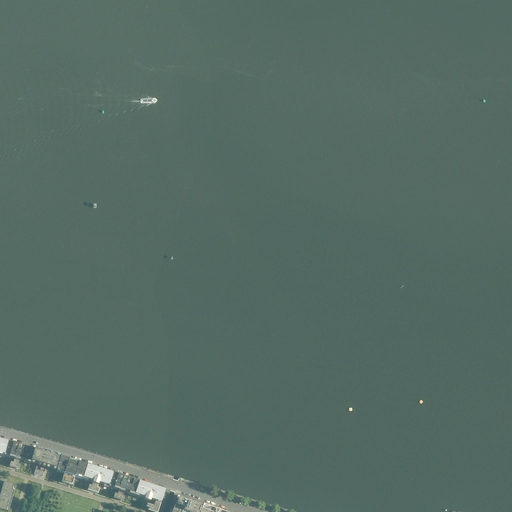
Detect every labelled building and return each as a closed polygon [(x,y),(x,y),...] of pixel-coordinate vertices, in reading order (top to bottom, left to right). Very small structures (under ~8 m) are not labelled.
[(30,463),(34,450),(7,443),(4,455),(14,458),(13,461),(13,463),(10,462),(9,467),(20,470),(21,465),(19,465),(19,463),(19,462),(20,460),(30,463)] [(56,470),(60,458),(53,456),(51,455),(49,455),(34,450),(30,463),(31,463),(37,465),(34,474),(43,477),(46,467),(47,468),(56,470)] [(83,478),(86,466),(78,463),(78,464),(76,463),(70,461),(68,461),(60,458),(56,470),(56,471),(64,473),(61,482),(72,485),(75,476),(83,479),(83,478)] [(108,486),(112,474),(101,471),(86,466),(83,478),(92,482),(91,486),(89,486),(87,490),(89,491),(95,493),(98,494),(99,489),(97,488),(98,483),(108,486)] [(134,495),(138,483),(112,474),(108,486),(109,487),(109,486),(119,490),(118,492),(117,494),(114,494),(113,498),(124,501),(125,497),(123,496),(123,494),(124,491),(129,493),(134,495)] [(12,497),(16,486),(7,483),(8,480),(0,478),(0,509),(7,511),(11,501),(12,497)] [(150,511),(157,511),(164,491),(138,483),(134,495),(144,498),(143,500),(144,501),(147,501),(149,502),(148,505),(147,504),(146,505),(146,507),(145,510),(150,511)] [(203,511),(206,505),(180,496),(175,509),(174,511),(203,511)]
